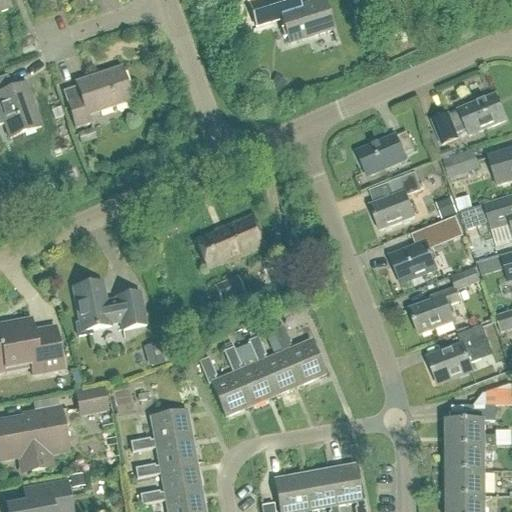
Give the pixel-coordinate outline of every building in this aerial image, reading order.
[(0,0),(0,15),(10,11),(5,0),(0,0)] [(291,12),(287,1),(263,8),(268,25),(280,22),(288,47),(332,32),(323,2),(291,12)] [(63,93),(67,105),(75,130),(91,125),(88,117),(131,103),(120,69),(75,85),(76,89),(63,93)] [(10,92),(6,80),(0,81),(0,116),(9,141),(41,129),(25,86),(10,92)] [(278,98),(284,88),(273,81),(267,91),(278,98)] [(470,138),(507,123),(497,97),(433,124),(443,147),(459,141),(457,136),(467,131),(470,138)] [(93,130),(77,135),(80,146),(96,141),(93,130)] [(413,153),(406,137),(396,142),(396,140),(356,156),(367,181),(406,164),(403,157),(413,153)] [(511,152),(488,160),(498,189),(511,184),(511,152)] [(443,163),(448,180),(479,170),(474,153),(443,163)] [(370,209),(380,235),(415,222),(406,200),(422,194),(415,176),(388,186),(393,200),(370,209)] [(449,199),(434,205),(440,222),(455,217),(449,199)] [(511,233),(511,200),(484,209),(489,225),(492,234),(511,228),(511,233)] [(466,232),(489,225),(484,209),(461,216),(466,232)] [(227,266),(265,250),(252,218),(217,233),(218,236),(194,245),(206,273),(226,265),(227,266)] [(390,261),(401,288),(436,273),(428,254),(449,245),(442,227),(419,237),(423,247),(390,261)] [(509,285),(511,283),(511,258),(503,261),(509,285)] [(408,312),(418,338),(455,324),(449,308),(461,303),(457,292),(481,283),(476,272),(451,282),(454,291),(430,300),(431,303),(408,312)] [(214,288),(220,304),(243,295),(237,279),(214,288)] [(105,305),(101,286),(71,291),(78,326),(74,326),(77,340),(91,337),(91,333),(110,330),(109,327),(119,325),(121,333),(145,329),(139,296),(115,300),(115,303),(105,305)] [(511,313),(496,319),(501,335),(511,331),(511,313)] [(30,323),(0,328),(0,371),(28,366),(29,370),(31,378),(62,373),(56,339),(34,343),(32,335),(30,323)] [(285,354),(299,389),(324,378),(310,344),(289,353),(287,348),(290,347),(282,328),(272,333),(282,355),(285,354)] [(468,362),(491,353),(482,330),(458,339),(462,349),(428,362),(438,388),(473,375),(468,362)] [(260,365),(275,399),(299,389),(285,354),(282,355),(264,363),(262,359),(265,357),(257,339),(247,343),(257,366),(260,365)] [(164,344),(143,350),(148,369),(169,364),(164,344)] [(235,376),(250,410),(275,399),(260,365),(257,366),(240,373),(238,369),(241,368),(233,349),(222,354),(232,377),(235,376)] [(225,421),(250,410),(235,376),(232,377),(215,384),(213,380),(216,378),(208,359),(197,364),(208,388),(210,386),(225,421)] [(511,402),(511,388),(495,392),(495,409),(511,408),(511,402)] [(75,397),(79,418),(107,413),(103,392),(75,397)] [(447,423),(447,450),(485,450),(485,449),(497,449),(497,438),(485,438),(484,424),(495,424),(495,409),(454,409),(454,423),(447,423)] [(0,424),(0,463),(18,460),(29,468),(30,474),(50,470),(48,457),(67,454),(59,412),(33,416),(34,419),(0,424)] [(154,443),(150,444),(149,440),(129,444),(131,455),(155,451),(154,448),(191,441),(186,414),(149,421),(154,443)] [(158,469),(155,470),(154,467),(134,471),(136,482),(159,478),(159,474),(196,467),(191,441),(154,448),(155,451),(158,469)] [(443,464),(447,464),(447,476),(485,475),(485,450),(447,450),(447,452),(443,452),(443,464)] [(163,496),(159,496),(159,493),(139,497),(141,508),(164,504),(164,501),(201,494),(196,467),(159,474),(159,478),(163,496)] [(327,473),(334,510),(337,509),(355,506),(356,509),(353,510),(353,511),(364,511),(363,503),(360,504),(353,468),(327,473)] [(300,478),(306,511),(320,511),(328,510),(328,511),(337,511),(337,509),(334,510),(327,473),(300,478)] [(447,476),(447,501),(485,501),(485,475),(447,476)] [(81,476),(69,478),(71,490),(84,488),(81,476)] [(306,511),(300,478),(273,483),(278,511),(306,511)] [(70,511),(65,484),(22,492),(24,505),(5,508),(5,511),(70,511)] [(165,511),(204,511),(201,494),(164,501),(164,504),(165,511)] [(447,501),(447,511),(485,511),(485,501),(447,501)]
